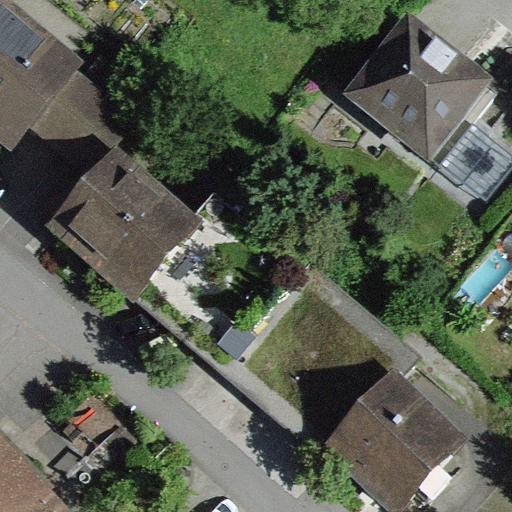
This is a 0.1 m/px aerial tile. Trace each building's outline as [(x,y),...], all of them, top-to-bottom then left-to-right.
[(4,0),(0,0),(0,134),(21,151),(36,132),(84,171),(128,117),(79,77),(87,67),(4,0)] [(438,45),(409,22),(345,103),(431,170),(495,89),(438,45)] [(511,171),(511,146),(481,122),(443,169),(486,203),(511,171)] [(117,149),(47,227),(132,304),(136,299),(202,225),(194,217),(117,149)] [(328,457),(404,378),(418,361),(247,216),(241,221),(212,196),(194,217),(202,225),(136,299),(324,464),(328,457)] [(410,511),(474,445),(404,378),(328,457),(385,511),(410,511)] [(71,511),(0,435),(0,511),(71,511)]
